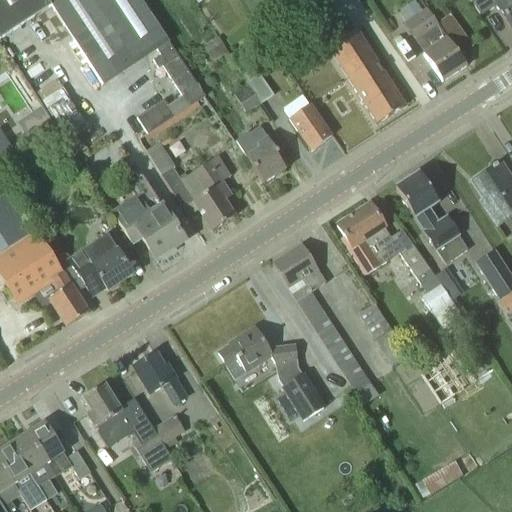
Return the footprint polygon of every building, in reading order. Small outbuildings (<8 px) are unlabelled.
[(0,0),(0,39),(50,7),(103,88),(169,45),(139,0),(0,0)] [(492,0),(511,30),(511,29),(511,0),(475,0),(481,8),(492,0)] [(422,55),(442,84),(465,68),(446,39),(425,9),(421,11),(418,6),(401,17),(405,24),(403,25),(418,45),(429,37),(435,46),(422,55)] [(318,33),(328,49),(355,32),(345,16),(318,33)] [(328,49),(377,126),(404,109),(355,32),(328,49)] [(213,64),(228,55),(218,38),(203,47),(213,64)] [(147,136),(205,98),(169,45),(157,53),(160,57),(153,62),(159,71),(163,69),(182,98),(168,108),(164,102),(137,119),(147,136)] [(259,76),(256,79),(247,84),(248,85),(261,105),(272,97),(259,76)] [(261,105),(248,85),(233,95),(246,115),(261,105)] [(288,121),(312,153),(332,139),(308,106),(288,121)] [(236,142),(262,185),(284,171),(259,129),(236,142)] [(198,212),(212,233),(234,218),(224,203),(232,198),(222,182),(210,163),(182,181),(159,144),(145,152),(181,209),(192,202),(198,212)] [(474,181),(486,200),(481,203),(497,227),(511,217),(511,184),(499,165),(474,181)] [(11,187),(32,189),(33,173),(12,171),(11,187)] [(418,175),(397,188),(395,189),(423,233),(435,252),(436,252),(445,267),(468,252),(458,237),(459,237),(446,218),(438,224),(429,210),(437,205),(418,175)] [(41,305),(48,301),(66,328),(88,314),(62,274),(0,177),(0,278),(18,307),(35,295),(41,305)] [(155,261),(184,243),(160,206),(149,213),(137,195),(110,213),(132,247),(142,241),(155,261)] [(386,232),(369,205),(336,227),(343,238),(339,240),(363,278),(389,261),(375,239),(386,232)] [(107,292),(132,276),(107,237),(68,262),(85,288),(99,280),(107,292)] [(325,285),(301,247),(271,266),(295,304),(296,303),(354,395),(369,386),(310,294),(325,285)] [(426,295),(439,286),(435,279),(413,248),(399,256),(426,295)] [(511,293),(511,283),(494,258),(476,270),(498,303),(511,293)] [(443,272),(436,276),(448,300),(455,296),(443,272)] [(464,324),(439,286),(426,295),(419,299),(445,337),(464,324)] [(505,318),(511,313),(511,293),(498,303),(496,304),(505,318)] [(358,316),(392,369),(407,358),(374,306),(358,316)] [(280,386),(304,422),(323,410),(298,370),(295,347),(270,350),(268,352),(254,330),(253,331),(230,346),(230,347),(218,355),(226,368),(237,361),(245,374),(270,358),(274,365),(280,386)] [(173,407),(186,399),(166,367),(163,369),(155,355),(133,369),(149,396),(161,389),(173,407)] [(86,416),(101,440),(114,432),(107,422),(120,413),(104,386),(81,400),(90,413),(86,416)] [(185,434),(174,417),(152,431),(167,454),(177,447),(173,441),(185,434)] [(43,424),(26,435),(53,478),(70,468),(79,482),(90,475),(76,453),(65,459),(43,424)] [(168,457),(167,454),(152,431),(131,444),(147,470),(168,457)] [(53,478),(26,435),(10,445),(44,499),(46,503),(57,495),(49,481),(53,478)] [(44,499),(10,445),(0,451),(0,464),(20,496),(28,509),(44,499)] [(20,496),(0,464),(0,511),(7,511),(4,506),(20,496)]
